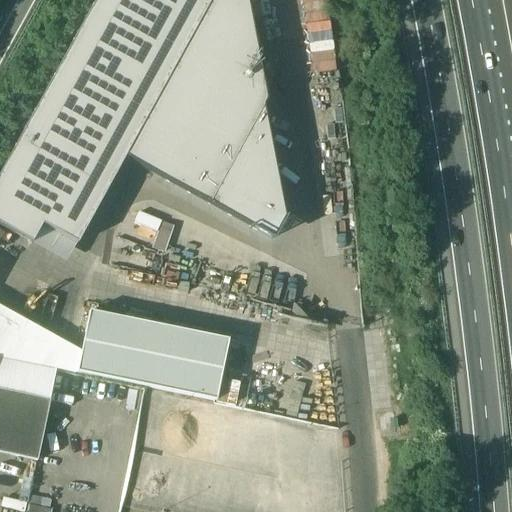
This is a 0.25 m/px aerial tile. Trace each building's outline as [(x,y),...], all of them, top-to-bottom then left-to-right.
[(262,108),(265,102),(245,0),(94,0),(0,172),(0,226),(31,244),(41,226),(76,246),(124,159),(271,239),(283,219),(266,129),(262,108)] [(312,37),(313,73),(336,72),(335,36),(312,37)] [(214,402),(227,341),(88,313),(76,374),(214,402)] [(0,454),(36,462),(55,375),(34,370),(28,398),(0,391),(0,454)] [(229,381),(224,406),(334,428),(339,403),(229,381)] [(51,511),(48,510),(50,500),(29,496),(25,511),(51,511)]
